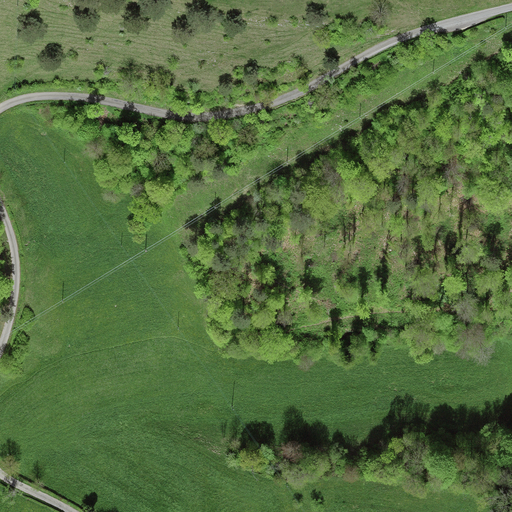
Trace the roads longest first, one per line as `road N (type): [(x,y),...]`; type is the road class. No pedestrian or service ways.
road 1 (unclassified): [(0,107),(59,94),(169,114),(225,115),(288,96),(408,35),(511,6)]
road 2 (track): [(511,310),(376,316),(290,330)]
road 3 (unclassified): [(0,348),(16,281),(0,206)]
